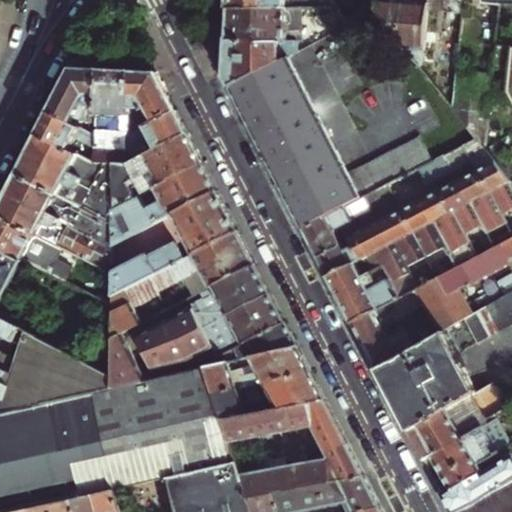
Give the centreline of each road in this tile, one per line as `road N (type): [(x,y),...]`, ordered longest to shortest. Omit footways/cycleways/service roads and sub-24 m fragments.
road 1 (residential): [(420,511),(158,0)]
road 2 (tertiary): [(0,123),(87,0)]
road 3 (tertiary): [(39,0),(0,122)]
